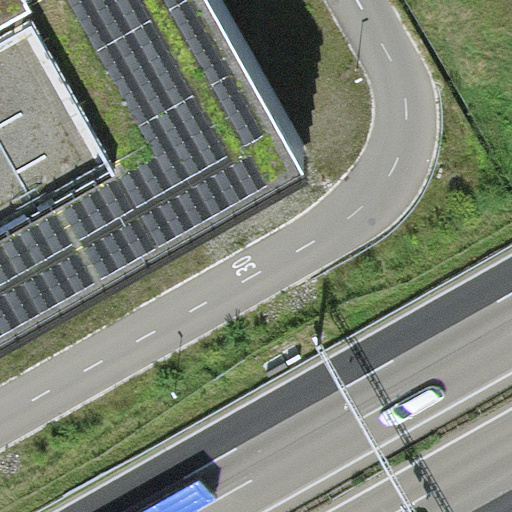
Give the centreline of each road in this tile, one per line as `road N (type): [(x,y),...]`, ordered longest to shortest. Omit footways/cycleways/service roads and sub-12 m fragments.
road 1 (unclassified): [(362,0),(381,32),(409,139),(344,231),(0,425)]
road 2 (motorway): [(511,312),(157,511)]
